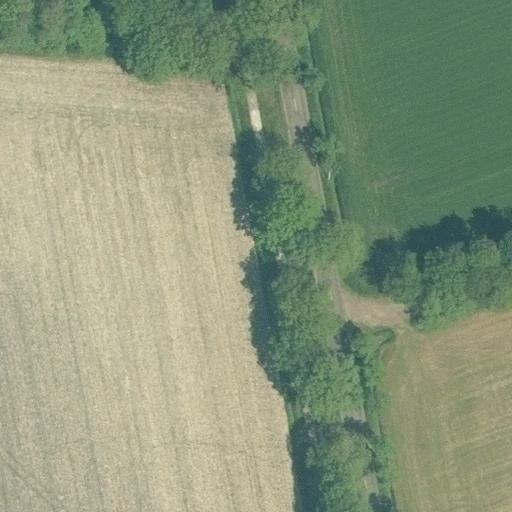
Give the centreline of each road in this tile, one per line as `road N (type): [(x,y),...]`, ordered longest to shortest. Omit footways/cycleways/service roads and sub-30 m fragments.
road 1 (tertiary): [(370,511),(276,0)]
road 2 (track): [(335,318),(452,299),(511,277)]
